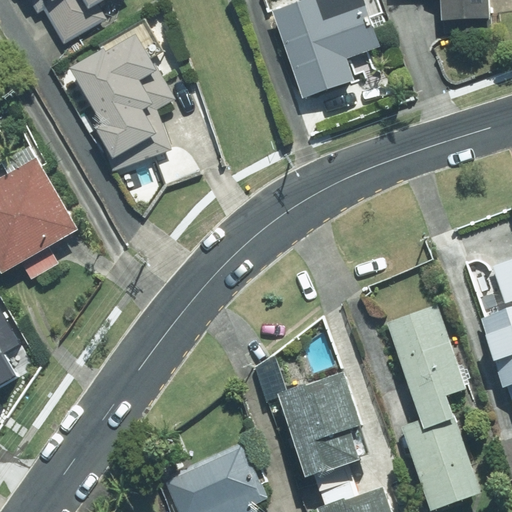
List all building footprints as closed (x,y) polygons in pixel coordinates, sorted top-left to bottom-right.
[(35,0),(43,12),(48,9),(67,41),(111,15),(104,3),(109,0),(35,0)] [(323,0),(277,16),(307,102),(360,84),(353,61),(387,49),(369,0),(323,0)] [(445,0),(447,34),(494,32),(492,0),(445,0)] [(176,148),(162,108),(181,97),(143,30),(79,66),(110,120),(103,124),(119,169),(176,148)] [(0,178),(0,252),(9,269),(82,228),(42,157),(1,180),(0,178)] [(511,259),(498,264),(511,301),(511,300),(511,259)] [(429,419),(407,426),(437,509),(488,491),(453,394),(471,388),(441,306),(394,323),(429,419)] [(511,307),(486,317),(511,393),(511,307)] [(0,384),(14,376),(1,353),(18,344),(0,313),(0,384)] [(352,368),(286,392),(315,474),(368,455),(358,426),(371,422),(352,368)] [(270,496),(245,441),(169,476),(185,511),(263,511),(258,502),(270,496)] [(400,511),(390,483),(326,506),(328,511),(400,511)]
